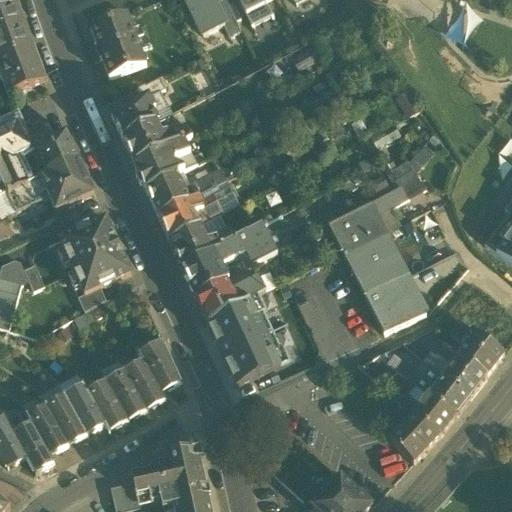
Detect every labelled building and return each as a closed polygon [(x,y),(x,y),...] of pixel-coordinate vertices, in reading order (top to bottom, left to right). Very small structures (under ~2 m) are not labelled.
[(0,0),(0,15),(17,9),(14,0),(0,0)] [(184,0),(203,38),(224,28),(225,28),(214,6),(211,0),(184,0)] [(238,0),(246,17),(268,7),(266,3),(264,0),(238,0)] [(225,1),(214,6),(225,28),(224,28),(229,39),(241,33),(225,1)] [(273,18),(268,7),(246,17),(252,28),(273,18)] [(0,15),(0,62),(33,51),(17,9),(0,15)] [(102,64),(109,83),(146,70),(127,19),(91,32),(98,53),(96,53),(100,64),(102,64)] [(45,85),(33,51),(0,62),(0,77),(1,81),(8,99),(45,85)] [(311,52),(291,63),(299,78),(319,67),(311,52)] [(136,94),(142,104),(149,100),(150,102),(161,96),(165,94),(159,83),(146,90),(146,89),(136,94)] [(424,114),(410,94),(395,105),(408,122),(424,114)] [(173,119),(161,96),(150,102),(156,114),(153,115),(159,127),(173,119)] [(112,120),(123,146),(156,128),(159,127),(153,115),(156,114),(150,102),(149,100),(142,104),(112,120)] [(369,138),(361,123),(350,129),(358,143),(369,138)] [(0,133),(0,167),(16,161),(31,154),(17,126),(0,133)] [(135,171),(177,149),(172,136),(162,141),(156,128),(123,146),(135,171)] [(185,129),(172,136),(177,149),(184,145),(191,141),(185,129)] [(385,134),(371,142),(377,153),(391,146),(385,134)] [(38,181),(39,182),(79,164),(66,137),(51,144),(48,137),(30,145),(42,170),(46,178),(38,181)] [(511,143),(489,171),(503,182),(511,172),(511,143)] [(135,171),(147,197),(182,178),(184,177),(183,174),(174,171),(175,166),(190,158),(184,145),(177,149),(135,171)] [(413,175),(416,180),(435,159),(425,150),(409,167),(413,175)] [(197,170),(190,158),(175,166),(174,171),(183,174),(184,177),(197,170)] [(28,187),(16,161),(0,167),(0,181),(7,197),(28,187)] [(79,164),(39,182),(49,203),(56,216),(68,210),(69,211),(83,205),(82,204),(94,198),(79,164)] [(396,185),(413,175),(409,167),(408,165),(391,177),(396,186),(396,185)] [(33,173),(37,183),(39,183),(39,182),(38,181),(46,178),(42,170),(33,173)] [(210,180),(215,192),(227,186),(221,174),(210,180)] [(401,194),(407,205),(426,195),(419,185),(416,180),(413,175),(396,185),(401,194)] [(198,201),(199,201),(195,192),(194,193),(194,195),(186,199),(180,186),(185,184),(182,178),(147,197),(158,222),(198,201)] [(197,187),(195,192),(199,201),(211,194),(215,192),(210,180),(197,187)] [(389,191),(382,181),(369,189),(376,199),(389,191)] [(16,218),(49,203),(39,182),(39,183),(37,183),(28,187),(7,197),(16,217),(16,218)] [(194,195),(194,193),(190,195),(185,184),(180,186),(186,199),(194,195)] [(214,200),(230,191),(227,186),(215,192),(211,194),(214,200)] [(230,191),(214,200),(224,219),(240,211),(230,191)] [(199,201),(198,201),(203,214),(194,219),(200,232),(220,221),(224,219),(214,200),(211,194),(199,201)] [(401,194),(372,209),(378,221),(392,213),(407,205),(401,194)] [(0,221),(1,224),(16,217),(7,197),(0,200),(0,221)] [(158,222),(170,248),(200,232),(194,219),(203,214),(198,201),(158,222)] [(484,248),(496,257),(511,235),(511,202),(504,212),(509,216),(484,248)] [(388,239),(378,221),(372,209),(329,232),(345,263),(385,241),(388,239)] [(378,221),(388,239),(403,232),(392,213),(378,221)] [(213,242),(227,235),(220,221),(200,232),(207,247),(214,244),(213,242)] [(85,300),(85,301),(101,293),(116,287),(115,285),(131,278),(106,224),(60,245),(85,300)] [(182,273),(195,302),(226,286),(229,284),(221,270),(250,255),(257,270),(277,259),(274,253),(261,231),(235,245),(221,253),(182,273)] [(182,273),(221,253),(216,243),(214,244),(207,247),(200,232),(170,248),(182,273)] [(213,242),(214,244),(216,243),(221,253),(235,245),(229,233),(227,235),(213,242)] [(511,235),(496,257),(511,268),(511,235)] [(406,282),(385,241),(345,263),(365,301),(406,282)] [(274,253),(277,259),(288,254),(285,248),(274,253)] [(2,271),(0,277),(0,283),(22,289),(29,286),(24,275),(21,268),(15,265),(2,271)] [(35,270),(24,275),(29,286),(34,297),(45,292),(35,270)] [(258,283),(266,297),(277,292),(269,277),(258,283)] [(426,320),(406,282),(365,301),(384,340),(426,320)] [(0,333),(9,335),(22,289),(0,283),(0,333)] [(239,299),(235,301),(240,311),(250,306),(260,300),(266,297),(258,283),(236,294),(239,299)] [(207,328),(240,311),(235,301),(232,296),(226,286),(195,302),(207,328)] [(78,303),(85,317),(90,315),(106,305),(101,293),(85,301),(85,300),(78,303)] [(250,306),(261,330),(269,326),(265,317),(268,316),(260,300),(250,306)] [(91,315),(96,325),(117,314),(112,303),(91,315)] [(207,328),(218,353),(261,330),(250,306),(240,311),(207,328)] [(79,335),(96,325),(91,315),(73,325),(79,335)] [(261,330),(273,356),(281,352),(269,326),(261,330)] [(465,351),(458,360),(486,382),(503,360),(460,326),(450,340),(465,351)] [(273,356),(261,330),(218,353),(230,378),(273,356)] [(432,354),(438,358),(445,350),(429,337),(418,343),(432,354)] [(139,358),(143,366),(159,394),(164,392),(169,394),(181,387),(168,358),(162,345),(139,358)] [(470,403),(486,382),(458,360),(445,350),(438,358),(454,371),(445,383),(470,403)] [(282,354),(281,352),(273,356),(281,372),(291,368),(284,352),(282,354)] [(423,366),(427,369),(445,383),(454,371),(438,358),(432,354),(423,366)] [(281,372),(273,356),(230,378),(236,391),(281,372)] [(100,376),(106,386),(124,376),(118,365),(100,376)] [(143,366),(124,376),(144,412),(150,409),(155,411),(165,405),(159,394),(143,366)] [(412,388),(430,402),(445,383),(427,369),(418,379),(412,388)] [(406,383),(412,388),(418,379),(413,375),(406,383)] [(124,376),(106,386),(126,422),(131,419),(136,422),(147,416),(144,412),(124,376)] [(59,389),(65,400),(84,390),(77,379),(59,389)] [(470,403),(445,383),(430,402),(455,422),(470,403)] [(106,386),(87,397),(106,430),(107,432),(112,430),(117,432),(128,426),(126,422),(106,386)] [(40,399),(47,410),(65,400),(59,389),(40,399)] [(84,390),(65,400),(85,436),(90,433),(95,436),(106,430),(87,397),(84,390)] [(419,409),(406,399),(400,407),(412,418),(419,409)] [(65,400),(47,410),(69,450),(87,440),(85,436),(65,400)] [(440,442),(455,422),(430,402),(422,412),(416,420),(440,442)] [(416,420),(422,412),(419,409),(412,418),(415,421),(416,420)] [(28,421),(32,428),(50,461),(69,450),(47,410),(28,421)] [(414,470),(440,442),(416,420),(415,421),(407,429),(402,424),(394,433),(399,438),(390,448),(414,470)] [(0,464),(2,463),(8,473),(27,463),(13,438),(5,422),(0,424),(0,464)] [(54,467),(50,461),(32,428),(13,438),(27,463),(35,477),(54,467)] [(211,511),(200,462),(196,463),(194,454),(174,459),(176,466),(151,471),(153,477),(131,482),(133,489),(136,503),(138,503),(149,500),(151,508),(161,505),(162,511),(211,511)] [(314,511),(370,511),(340,485),(334,492),(330,488),(323,496),(327,499),(314,511)] [(111,493),(115,511),(139,511),(138,503),(136,503),(133,489),(111,493)] [(0,511),(9,511),(0,503),(0,511)]
